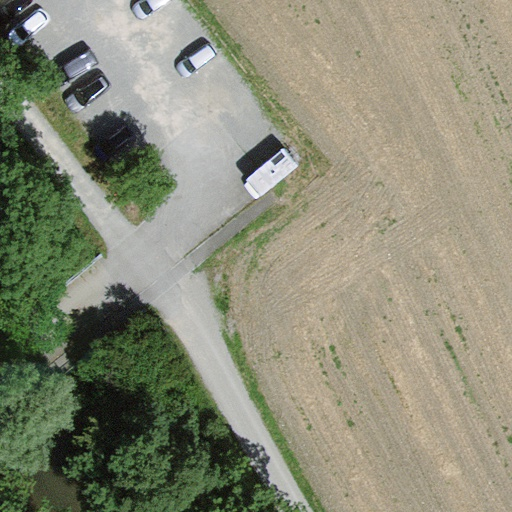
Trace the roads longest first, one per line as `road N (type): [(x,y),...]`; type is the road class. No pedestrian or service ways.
road 1 (track): [(294,511),(135,254),(0,84)]
road 2 (track): [(103,0),(186,94),(203,131),(200,189),(185,211),(0,361)]
